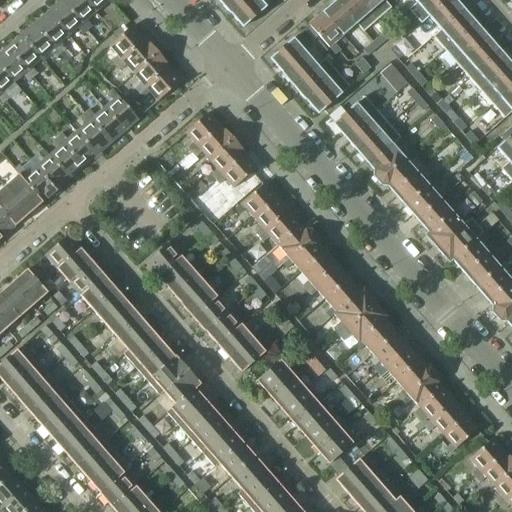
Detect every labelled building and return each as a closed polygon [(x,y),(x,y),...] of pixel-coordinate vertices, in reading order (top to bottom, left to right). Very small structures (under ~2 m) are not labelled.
[(96,12),(85,0),(60,0),(60,1),(87,31),(91,27),(85,21),(96,12)] [(108,0),(85,0),(96,12),(109,1),(108,0)] [(217,0),(217,1),(229,15),(230,14),(245,0),(217,0)] [(258,0),(245,0),(230,14),(242,28),(265,8),(258,0)] [(357,0),(336,0),(335,1),(356,25),(362,33),(376,21),(357,0)] [(357,0),(376,21),(390,9),(382,0),(357,0)] [(447,0),(419,0),(416,4),(409,9),(408,11),(420,24),(428,17),(447,0)] [(447,0),(428,17),(440,31),(463,11),(453,0),(447,0)] [(87,31),(60,1),(60,2),(48,13),(67,36),(76,29),(81,35),(87,31)] [(335,1),(321,14),(341,37),(356,25),(335,1)] [(400,17),(408,11),(409,9),(405,4),(395,12),(400,17)] [(474,24),(463,11),(440,31),(432,38),(443,51),(474,24)] [(67,36),(48,13),(34,24),(59,55),(64,51),(58,44),(67,36)] [(341,37),(321,14),(308,25),(308,26),(317,36),(334,56),(339,51),(333,44),(341,37)] [(59,55),(34,24),(20,36),(40,60),(49,52),(55,59),(59,55)] [(474,24),(443,51),(455,65),(486,37),(474,24)] [(114,66),(144,40),(132,26),(124,33),(117,39),(109,47),(117,56),(110,62),(114,66)] [(308,26),(303,31),(312,41),(317,36),(308,26)] [(113,34),(117,39),(124,33),(120,28),(113,34)] [(40,60),(20,36),(7,48),(32,78),(37,74),(31,68),(40,60)] [(380,36),(371,43),(376,49),(385,41),(380,36)] [(486,37),(455,65),(467,78),(498,51),(486,37)] [(132,74),(156,54),(144,40),(114,66),(118,71),(125,66),(132,74)] [(270,60),(281,73),(304,53),(293,40),(270,60)] [(325,51),(317,42),(312,46),(320,55),(325,51)] [(376,49),(371,43),(362,52),(367,57),(376,49)] [(402,56),(394,47),(389,51),(397,60),(402,56)] [(39,86),(32,78),(7,48),(0,53),(0,68),(13,83),(22,76),(27,82),(34,90),(39,86)] [(498,51),(467,78),(479,92),(510,64),(498,51)] [(304,53),(281,73),(281,74),(293,88),(317,67),(304,53)] [(156,54),(132,74),(140,84),(134,90),(138,94),(168,68),(156,54)] [(417,58),(409,65),(405,69),(412,78),(417,74),(425,67),(417,58)] [(325,60),(317,67),(293,88),(305,102),(305,101),(337,74),(325,60)] [(363,74),(368,69),(360,60),(355,65),(363,74)] [(511,66),(510,64),(479,92),(490,105),(511,86),(511,66)] [(390,66),(380,75),(386,81),(396,73),(390,66)] [(13,83),(0,68),(0,95),(5,102),(10,98),(4,91),(13,83)] [(168,68),(138,94),(142,99),(148,93),(156,102),(180,82),(168,68)] [(337,74),(305,101),(317,115),(349,88),(337,74)] [(425,83),(417,74),(412,78),(420,88),(425,83)] [(511,86),(490,105),(503,119),(511,112),(511,111),(511,86)] [(418,98),(410,89),(406,94),(413,102),(418,98)] [(112,101),(102,110),(122,133),(137,120),(111,90),(106,94),(112,101)] [(430,99),(436,106),(441,101),(435,94),(430,99)] [(332,125),(344,138),(375,111),(363,97),(344,114),(333,124),(332,125)] [(418,98),(413,102),(421,112),(426,107),(418,98)] [(449,110),(441,101),(436,106),(444,115),(449,110)] [(338,108),(328,117),(333,124),(344,114),(338,108)] [(88,110),(83,115),(109,145),(122,133),(102,110),(94,117),(88,110)] [(375,111),(344,138),(356,152),(387,125),(375,111)] [(201,119),(184,134),(190,141),(192,143),(186,148),(190,153),(219,127),(208,114),(202,118),(201,119)] [(109,145),(83,115),(79,118),(84,125),(75,133),(95,157),(109,145)] [(442,126),(434,116),(429,121),(437,130),(442,126)] [(465,128),(457,119),(452,123),(460,133),(465,128)] [(387,125),(356,152),(368,166),(391,146),(399,139),(387,125)] [(219,127),(190,153),(195,158),(201,153),(208,161),(232,141),(220,127),(219,127)] [(501,136),(505,141),(511,134),(511,130),(510,128),(501,136)] [(479,131),(472,137),(468,133),(463,137),(472,146),(476,142),(484,136),(479,131)] [(61,134),(56,138),(82,168),(95,157),(75,133),(66,140),(61,134)] [(511,134),(505,141),(496,149),(508,163),(511,159),(511,134)] [(82,168),(56,138),(51,142),(57,149),(48,157),(68,180),(69,180),(69,179),(82,168)] [(232,141),(208,161),(216,170),(210,175),(214,180),(244,154),(233,142),(232,141)] [(391,146),(368,166),(373,171),(372,178),(376,182),(403,159),(391,146)] [(460,160),(467,154),(466,153),(463,149),(455,155),(460,160)] [(43,161),(35,168),(55,192),(68,180),(48,157),(42,150),(37,154),(43,161)] [(412,151),(403,159),(376,182),(380,187),(387,187),(392,193),(415,173),(407,164),(417,156),(412,151)] [(190,153),(177,165),(184,172),(197,161),(195,158),(190,153)] [(244,154),(214,180),(218,185),(224,180),(232,189),(251,173),(256,169),(244,155),(244,154)] [(464,166),(472,159),(467,154),(460,160),(464,166)] [(511,159),(508,163),(500,170),(511,184),(511,183),(511,159)] [(175,167),(166,174),(169,177),(177,170),(175,167)] [(55,192),(35,168),(26,175),(21,169),(16,173),(18,175),(22,179),(42,203),(55,192)] [(423,181),(415,173),(392,193),(404,207),(424,189),(436,178),(432,173),(423,181)] [(42,203),(22,179),(18,175),(3,187),(27,216),(41,204),(42,203)] [(471,179),(479,188),(484,184),(476,175),(471,179)] [(436,178),(424,189),(404,207),(416,220),(439,200),(431,191),(440,183),(436,178)] [(199,181),(185,194),(191,201),(205,188),(199,181)] [(252,219),(275,198),(263,184),(234,210),(238,215),(244,209),(252,219)] [(484,184),(479,188),(487,197),(491,193),(484,184)] [(27,216),(3,187),(0,190),(0,210),(14,227),(27,216)] [(480,203),(472,194),(467,198),(475,207),(480,203)] [(275,198),(252,219),(260,228),(254,233),(258,238),(288,212),(275,198)] [(439,200),(416,220),(427,233),(450,213),(460,205),(455,200),(446,208),(439,200)] [(500,202),(494,206),(502,215),(507,211),(500,202)] [(14,227),(0,210),(0,238),(0,239),(14,227)] [(511,223),(511,216),(507,211),(502,215),(510,224),(511,223)] [(288,212),(258,238),(262,243),(268,237),(276,246),(279,243),(299,226),(288,212)] [(450,213),(427,233),(424,236),(436,250),(462,226),(450,213)] [(487,230),(496,222),(492,217),(483,224),(487,230)] [(470,219),(462,226),(436,250),(448,264),(451,261),(475,241),(483,233),(470,219)] [(196,228),(204,237),(209,232),(201,223),(196,228)] [(299,226),(279,243),(276,246),(283,255),(277,260),(282,266),(315,237),(310,232),(304,231),(299,226)] [(209,232),(204,237),(212,246),(217,242),(209,232)] [(484,232),(483,233),(475,241),(451,261),(463,274),(486,254),(479,245),(488,237),(484,232)] [(67,236),(44,256),(57,271),(80,250),(67,236)] [(315,237),(282,266),(286,270),(292,264),(300,274),(323,253),(318,248),(319,241),(315,237)] [(168,244),(145,264),(157,278),(180,258),(168,244)] [(91,263),(80,250),(57,271),(68,284),(91,263)] [(219,254),(227,264),(232,259),(224,250),(219,254)] [(323,253),(300,274),(307,282),(301,287),(306,293),(335,267),(323,253)] [(486,254),(463,274),(475,288),(498,268),(486,254)] [(180,258),(157,278),(169,291),(192,271),(180,258)] [(263,258),(253,267),(264,281),(275,272),(263,258)] [(240,268),(232,259),(227,264),(235,273),(240,268)] [(80,298),(103,278),(91,263),(68,284),(62,289),(74,302),(80,297),(80,298)] [(335,267),(306,293),(309,297),(316,291),(323,300),(346,280),(335,267)] [(498,268),(475,288),(487,302),(510,281),(498,268)] [(33,269),(28,273),(36,282),(41,278),(33,269)] [(26,271),(12,283),(32,307),(46,294),(36,282),(28,273),(26,271)] [(203,284),(192,271),(169,291),(180,305),(203,284)] [(271,275),(264,281),(275,294),(282,288),(271,275)] [(115,291),(103,278),(80,298),(92,311),(115,291)] [(244,282),(251,291),(256,287),(249,278),(244,282)] [(42,283),(50,292),(55,288),(47,279),(42,283)] [(346,280),(323,300),(330,309),(324,314),(329,319),(332,315),(358,294),(358,293),(346,280)] [(511,283),(510,281),(487,302),(491,307),(491,313),(495,318),(511,302),(511,283)] [(12,283),(0,293),(0,296),(19,318),(32,307),(12,283)] [(203,284),(180,305),(192,319),(216,299),(203,284)] [(256,287),(251,291),(260,300),(264,296),(256,287)] [(358,294),(332,315),(339,323),(331,330),(337,336),(374,304),(361,290),(358,293),(358,294)] [(127,304),(115,291),(92,311),(104,325),(127,304)] [(52,297),(60,306),(65,302),(57,293),(52,297)] [(0,296),(0,324),(5,330),(19,318),(0,296)] [(216,299),(192,319),(204,333),(228,312),(216,299)] [(511,302),(495,318),(499,323),(505,323),(510,328),(511,326),(511,302)] [(56,309),(51,304),(42,312),(47,317),(56,309)] [(127,304),(104,325),(115,338),(139,318),(127,304)] [(374,304),(337,336),(342,342),(350,335),(357,343),(382,321),(386,318),(374,304)] [(267,309),(275,318),(280,314),(272,305),(267,309)] [(228,312),(204,333),(205,332),(217,346),(240,326),(228,312)] [(288,323),(280,314),(275,318),(283,327),(288,323)] [(35,318),(26,326),(30,331),(39,323),(35,318)] [(139,318),(115,338),(127,351),(127,352),(151,332),(139,318)] [(56,319),(51,323),(59,332),(64,328),(56,319)] [(382,321),(357,343),(353,347),(357,352),(363,346),(370,354),(393,334),(382,321)] [(21,339),(30,331),(26,326),(17,334),(21,339)] [(240,326),(217,346),(229,360),(252,339),(240,326)] [(44,327),(39,331),(47,340),(52,336),(44,327)] [(151,332),(127,352),(127,351),(122,355),(134,369),(162,345),(151,332)] [(393,334),(370,354),(378,363),(372,368),(376,373),(405,348),(393,334)] [(66,341),(74,350),(79,345),(71,336),(66,341)] [(252,339),(229,360),(240,373),(264,353),(252,339)] [(318,353),(306,339),(294,350),(306,364),(318,353)] [(7,342),(0,348),(0,352),(3,355),(12,347),(7,342)] [(79,345),(74,350),(82,359),(87,354),(79,345)] [(162,345),(134,369),(146,383),(174,358),(162,345)] [(56,350),(63,359),(64,359),(69,355),(61,346),(56,350)] [(20,347),(0,364),(0,380),(5,386),(32,361),(20,347)] [(405,348),(376,373),(381,378),(387,373),(394,382),(418,362),(405,348)] [(318,353),(306,364),(317,377),(330,367),(318,353)] [(77,364),(69,355),(64,359),(72,368),(77,364)] [(174,358),(146,383),(158,396),(162,392),(186,372),(174,358)] [(32,361),(5,386),(17,399),(44,375),(32,361)] [(263,376),(258,381),(256,382),(268,396),(291,376),(279,362),(263,376)] [(418,362),(394,382),(402,390),(396,396),(400,400),(433,372),(429,367),(422,367),(418,362)] [(90,368),(98,377),(103,372),(95,363),(90,368)] [(249,371),(258,381),(263,376),(254,367),(249,371)] [(304,372),(312,381),(317,377),(309,368),(304,372)] [(331,382),(336,378),(328,369),(323,373),(331,382)] [(79,376),(87,386),(92,381),(84,372),(79,376)] [(111,381),(103,372),(98,377),(106,386),(111,381)] [(186,372),(162,392),(174,405),(193,389),(193,390),(199,386),(186,372)] [(433,372),(400,400),(404,405),(410,400),(418,409),(441,388),(436,383),(437,377),(433,372)] [(44,375),(17,399),(28,413),(56,389),(44,375)] [(291,376),(268,396),(280,409),(303,389),(291,376)] [(92,381),(87,386),(95,395),(100,391),(92,381)] [(308,385),(303,389),(280,409),(293,424),(320,399),(308,385)] [(338,391),(346,400),(351,396),(343,387),(338,391)] [(441,388),(418,409),(425,417),(419,423),(423,428),(429,422),(453,402),(441,388)] [(56,389),(28,413),(40,426),(68,402),(56,389)] [(193,389),(174,405),(165,413),(177,427),(205,403),(193,390),(193,389)] [(114,395),(122,404),(127,400),(119,391),(114,395)] [(98,407),(94,411),(102,421),(111,413),(103,404),(108,399),(104,395),(94,403),(98,407)] [(351,396),(346,400),(354,409),(359,405),(351,396)] [(103,404),(111,413),(116,408),(108,399),(103,404)] [(320,399),(293,424),(304,437),(332,413),(320,399)] [(127,400),(122,404),(130,413),(135,409),(127,400)] [(68,402),(40,426),(52,440),(79,415),(68,402)] [(453,402),(429,422),(423,428),(428,432),(434,427),(441,436),(464,415),(453,402)] [(205,403),(177,427),(189,441),(217,417),(205,403)] [(116,408),(111,413),(119,422),(124,417),(116,408)] [(332,413),(304,437),(316,450),(343,426),(332,413)] [(370,428),(375,423),(367,414),(362,418),(370,428)] [(79,415),(52,440),(64,453),(92,429),(79,415)] [(464,415),(441,436),(450,445),(443,450),(448,455),(477,430),(464,415)] [(137,421),(145,430),(150,426),(142,417),(137,421)] [(217,417),(189,441),(201,455),(229,431),(217,417)] [(417,420),(412,424),(418,432),(423,428),(419,423),(417,420)] [(126,430),(134,440),(139,435),(131,426),(126,430)] [(150,426),(145,430),(153,439),(158,435),(150,426)] [(343,426),(316,450),(328,464),(356,440),(343,426)] [(92,429),(64,453),(76,467),(103,443),(92,429)] [(229,431),(201,455),(213,468),(218,464),(241,444),(229,431)] [(139,435),(134,440),(142,449),(147,444),(139,435)] [(474,479),(503,454),(504,453),(491,439),(468,460),(476,468),(470,474),(474,479)] [(385,444),(393,454),(398,449),(390,440),(385,444)] [(103,443),(76,467),(87,480),(115,456),(103,443)] [(241,444),(218,464),(229,477),(252,457),(241,444)] [(161,449),(169,458),(174,454),(166,445),(161,449)] [(154,463),(159,458),(151,449),(146,453),(154,463)] [(398,449),(393,454),(401,463),(406,458),(398,449)] [(503,454),(474,479),(478,484),(484,478),(492,487),(511,470),(511,461),(504,453),(503,454)] [(174,454),(169,458),(177,467),(182,463),(174,454)] [(115,456),(87,480),(99,494),(99,495),(123,474),(127,470),(115,456)] [(252,457),(229,477),(223,482),(235,496),(236,495),(264,471),(252,457)] [(334,481),(346,494),(374,470),(362,457),(334,481)] [(0,462),(0,486),(12,476),(0,462)] [(162,471),(170,480),(175,476),(167,467),(162,471)] [(374,470),(346,494),(359,509),(387,485),(374,470)] [(511,470),(492,487),(500,496),(494,501),(498,506),(511,494),(511,470)] [(264,471),(236,495),(249,509),(276,485),(264,471)] [(198,481),(190,472),(185,477),(193,486),(198,481)] [(408,479),(412,484),(422,476),(417,472),(408,479)] [(208,473),(198,481),(193,486),(201,495),(209,488),(206,484),(212,478),(208,473)] [(123,474),(99,495),(111,508),(135,488),(123,474)] [(12,476),(0,486),(0,509),(23,489),(12,476)] [(183,485),(175,476),(170,480),(178,489),(183,485)] [(422,476),(412,484),(417,489),(426,481),(422,476)] [(276,485),(249,509),(251,511),(272,511),(288,498),(276,485)] [(387,485),(359,509),(361,511),(380,511),(398,497),(387,485)] [(135,488),(111,508),(114,511),(133,511),(146,501),(135,488)] [(23,489),(0,509),(0,511),(24,511),(35,503),(23,489)] [(511,494),(498,506),(502,511),(509,506),(511,509),(511,494)] [(433,499),(441,508),(446,504),(438,495),(433,499)] [(398,497),(380,511),(408,511),(410,511),(398,497)] [(299,511),(288,498),(272,511),(299,511)] [(214,499),(209,503),(216,511),(222,508),(214,499)] [(155,511),(146,501),(133,511),(155,511)] [(42,511),(35,503),(24,511),(42,511)]
